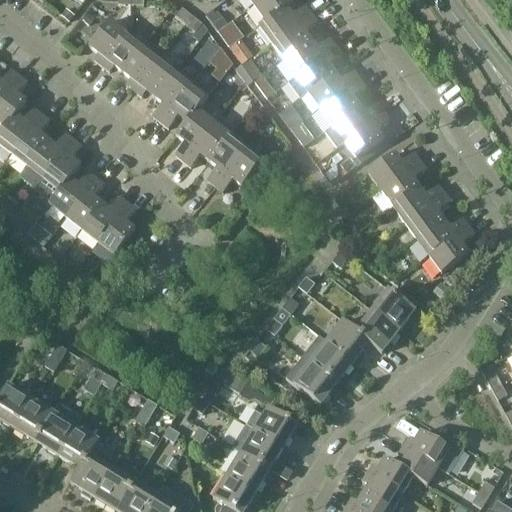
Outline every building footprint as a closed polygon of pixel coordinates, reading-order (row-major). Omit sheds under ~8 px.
[(144,8),(143,0),(131,0),(131,8),(144,8)] [(247,0),(254,9),(265,0),(247,0)] [(265,0),(254,9),(266,24),(266,25),(287,10),(287,11),(294,6),(289,0),(265,0)] [(272,47),(312,17),(306,9),(293,19),(287,11),(287,10),(266,25),(266,24),(259,29),(272,47)] [(192,18),(182,10),(175,19),(185,27),(192,18)] [(272,47),(284,63),(311,43),(305,35),(318,26),(312,17),(272,47)] [(202,26),(192,18),(185,27),(195,34),(202,26)] [(94,62),(102,68),(126,36),(110,23),(89,49),(98,56),(94,62)] [(114,68),(122,75),(142,49),(126,36),(102,68),(110,74),(114,68)] [(284,63),(296,80),(336,50),(330,42),(317,52),(311,43),(284,63)] [(158,61),(142,49),(122,75),(131,81),(126,87),(134,93),(158,61)] [(309,96),(335,76),(329,68),(342,58),(336,50),(296,80),(289,86),(301,102),(309,96)] [(217,54),(208,65),(225,78),(233,67),(217,54)] [(175,74),(158,61),(134,93),(142,99),(146,93),(155,100),(175,74)] [(247,64),(236,72),(247,89),(259,80),(247,64)] [(0,83),(0,103),(19,78),(11,72),(2,85),(0,83)] [(153,119),(161,125),(191,86),(175,74),(155,100),(163,106),(153,119)] [(342,85),(335,76),(309,96),(320,112),(361,83),(355,75),(342,85)] [(19,78),(0,103),(0,127),(4,131),(16,116),(16,117),(26,104),(17,97),(27,84),(19,78)] [(254,84),(263,96),(267,102),(275,96),(262,79),(254,84)] [(331,126),(333,129),(360,109),(354,101),(366,91),(361,83),(320,112),(325,118),(324,121),(328,126),(331,126)] [(179,118),(187,125),(197,113),(207,99),(191,86),(161,125),(169,131),(179,118)] [(345,146),(385,116),(379,108),(366,118),(360,109),(333,129),(325,134),(338,151),(345,146)] [(0,148),(11,157),(42,117),(34,110),(24,123),(16,117),(16,116),(4,131),(0,136),(0,148)] [(175,158),(183,164),(213,125),(197,113),(187,125),(176,138),(185,145),(175,158)] [(358,163),(385,143),(378,134),(391,124),(385,116),(345,146),(358,163)] [(42,117),(11,157),(27,169),(48,141),(40,135),(50,122),(42,117)] [(229,138),(213,125),(183,164),(191,170),(201,157),(209,164),(229,138)] [(48,141),(27,169),(42,181),(74,141),(66,135),(56,148),(48,141)] [(245,150),(229,138),(209,164),(218,170),(208,183),(216,189),(245,150)] [(74,141),(42,181),(59,195),(71,180),(71,181),(82,167),(72,160),(82,148),(74,141)] [(233,182),(243,189),(263,163),(245,150),(216,189),(224,195),(233,182)] [(368,177),(381,195),(421,165),(415,157),(402,166),(395,157),(368,177)] [(393,211),(420,190),(413,182),(426,173),(421,165),(381,195),(373,200),(385,216),(393,211)] [(66,220),(97,180),(89,174),(79,187),(71,181),(71,180),(59,195),(50,207),(66,220)] [(105,186),(97,180),(66,220),(82,232),(103,205),(95,199),(105,186)] [(393,211),(405,227),(444,197),(439,189),(426,199),(420,190),(393,211)] [(450,205),(444,197),(405,227),(417,243),(444,223),(437,215),(450,205)] [(111,212),(103,205),(82,232),(97,245),(129,205),(121,199),(111,212)] [(136,211),(129,205),(97,245),(114,258),(136,231),(127,224),(136,211)] [(450,231),(444,223),(417,243),(429,259),(468,230),(462,222),(450,231)] [(468,230),(429,259),(442,276),(468,257),(461,247),(474,238),(468,230)] [(340,271),(348,261),(339,254),(331,264),(340,271)] [(307,297),(315,286),(306,279),(298,290),(307,297)] [(389,292),(372,314),(399,335),(416,313),(389,292)] [(299,307),(289,300),(281,311),(291,318),(299,307)] [(372,314),(357,333),(356,335),(369,345),(369,346),(382,356),(399,335),(372,314)] [(282,328),(273,321),(265,331),(274,338),(282,328)] [(344,323),(327,346),(353,367),(369,346),(369,345),(356,335),(357,333),(344,323)] [(266,349),(257,342),(249,353),(257,360),(266,349)] [(327,346),(311,367),(337,387),(353,367),(327,346)] [(51,358),(60,363),(66,353),(58,347),(51,358)] [(60,363),(51,358),(44,369),(53,374),(60,363)] [(213,379),(218,370),(209,364),(203,373),(213,379)] [(288,383),(294,388),(320,409),(337,387),(311,367),(305,374),(298,369),(294,370),(287,379),(288,383)] [(101,386),(107,377),(96,370),(90,380),(101,386)] [(491,393),(501,387),(495,375),(485,381),(491,393)] [(224,387),(234,393),(239,396),(246,385),(231,376),(224,387)] [(107,377),(101,386),(112,393),(118,384),(107,377)] [(501,387),(491,393),(497,404),(507,398),(501,387)] [(7,388),(0,399),(0,422),(12,431),(30,402),(7,388)] [(193,412),(201,417),(203,417),(209,407),(199,401),(193,412)] [(12,431),(34,444),(52,415),(30,402),(12,431)] [(148,403),(141,414),(151,419),(157,409),(148,403)] [(57,458),(75,430),(81,420),(57,406),(52,415),(34,444),(57,458)] [(246,429),(283,451),(297,428),(269,411),(263,420),(255,415),(246,429)] [(144,430),(151,419),(141,414),(135,424),(144,430)] [(283,451),(246,429),(232,451),(241,456),(241,457),(269,474),(283,451)] [(98,444),(75,430),(57,458),(79,472),(80,472),(88,458),(90,458),(95,449),(98,444)] [(179,437),(168,430),(163,439),(174,445),(179,437)] [(199,431),(192,442),(201,447),(208,437),(199,431)] [(403,450),(438,471),(449,452),(421,435),(415,445),(408,441),(403,450)] [(118,463),(95,449),(90,458),(88,458),(80,472),(79,472),(69,486),(82,494),(80,497),(89,503),(91,500),(94,502),(112,472),(118,463)] [(438,471),(403,450),(397,459),(404,462),(398,471),(413,480),(412,481),(426,489),(438,471)] [(241,457),(227,479),(256,496),(269,474),(241,457)] [(402,498),(412,481),(413,480),(398,471),(384,462),(379,472),(372,468),(367,476),(402,498)] [(276,463),(267,482),(282,489),(292,470),(276,463)] [(94,502),(110,511),(118,511),(134,486),(112,472),(94,502)] [(392,511),(402,498),(367,476),(361,485),(367,489),(362,497),(385,511),(392,511)] [(213,502),(219,505),(215,511),(245,511),(256,496),(227,479),(213,502)] [(484,484),(477,496),(487,501),(494,490),(484,484)] [(118,511),(149,511),(157,500),(134,486),(118,511)] [(471,506),(481,511),(487,501),(477,496),(471,506)] [(346,510),(348,511),(385,511),(362,497),(356,506),(350,503),(346,510)] [(176,511),(157,500),(149,511),(176,511)]
